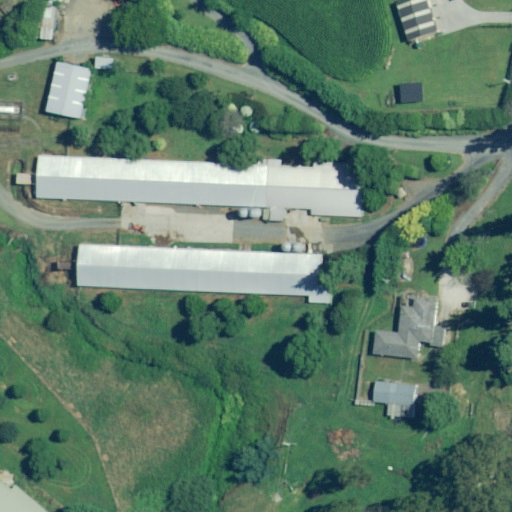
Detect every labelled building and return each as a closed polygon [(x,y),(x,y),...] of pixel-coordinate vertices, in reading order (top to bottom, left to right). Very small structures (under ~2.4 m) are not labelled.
[(61,2),(41,0),(39,23),(38,38),(58,39),(61,2)] [(77,68),(46,62),(37,110),(68,116),(77,68)] [(348,172),(29,157),(27,197),(346,211),(348,172)] [(313,256),(68,245),(66,285),(311,296),(313,256)] [(441,299),(418,297),(417,306),(406,305),(403,333),(380,330),(378,353),(422,358),(424,341),(435,342),(435,345),(447,346),(449,329),(438,328),(441,299)] [(420,386),(380,382),(379,402),(393,403),(392,416),(417,418),(420,386)] [(0,511),(31,511),(0,486),(0,511)]
